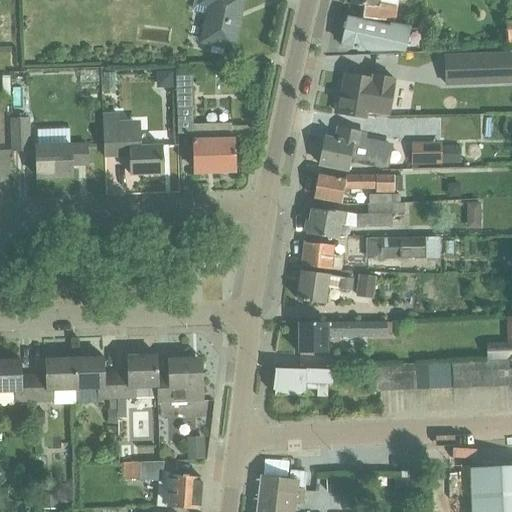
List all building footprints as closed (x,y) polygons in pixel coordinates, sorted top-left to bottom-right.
[(201,0),(200,5),(210,7),(202,44),(234,50),(243,0),(201,0)] [(351,0),(351,5),(364,7),(363,19),(393,22),(394,17),(395,8),(395,7),(395,2),(395,0),(351,0)] [(187,9),(186,32),(193,33),(194,10),(187,9)] [(407,29),(400,28),(390,26),(390,29),(348,19),(342,46),(363,50),(363,48),(373,51),(395,50),(403,52),(407,29)] [(511,53),(465,55),(466,87),(511,84),(511,53)] [(205,68),(195,68),(195,83),(205,83),(205,68)] [(173,71),(159,71),(159,81),(163,86),(173,86),(173,71)] [(345,75),(340,99),(337,99),(335,111),(338,111),(338,114),(356,117),(366,117),(389,117),(395,80),(372,76),(371,79),(345,75)] [(9,77),(2,77),(3,101),(10,100),(9,77)] [(193,111),(192,77),(176,77),(177,111),(193,111)] [(117,116),(102,117),(104,158),(131,156),(132,176),(163,175),(162,147),(139,148),(138,128),(118,129),(117,116)] [(13,152),(30,151),(29,120),(17,120),(16,120),(12,121),(13,152)] [(248,126),(231,126),(231,124),(193,125),(195,171),(214,170),(214,172),(235,172),(234,156),(235,156),(235,152),(234,152),(234,140),(248,140),(248,138),(257,138),(258,131),(248,131),(248,126)] [(68,128),(36,129),(37,148),(38,180),(72,179),(72,162),(87,162),(87,146),(69,146),(68,128)] [(324,145),(320,165),(349,171),(350,164),(380,170),(387,169),(392,145),(362,139),(363,133),(339,128),(336,141),(326,138),(324,145)] [(441,144),(414,144),(414,164),(460,164),(459,148),(441,148),(441,144)] [(401,191),(401,176),(346,177),(346,181),(318,175),(313,199),(342,205),(344,191),(376,190),(376,192),(401,191)] [(369,195),(370,206),(399,204),(398,195),(369,195)] [(480,203),(467,203),(467,216),(481,216),(480,203)] [(399,204),(370,206),(368,206),(368,215),(356,216),(327,210),(327,212),(312,209),(307,234),(328,238),(335,239),(339,240),(342,227),(355,229),(392,228),(392,216),(405,215),(404,204),(399,204)] [(424,239),(369,240),(369,260),(401,260),(425,259),(424,239)] [(305,243),(303,267),(342,271),(343,257),(333,256),(334,247),(327,246),(305,243)] [(341,278),(329,276),(302,272),(298,300),(325,304),(328,289),(352,292),(353,280),(341,278)] [(375,280),(357,278),(354,299),(372,302),(375,280)] [(506,345),(486,346),(487,360),(511,359),(511,319),(505,320),(506,345)] [(329,334),(387,334),(387,322),(372,322),(372,324),(299,324),(299,354),(329,354),(329,334)] [(129,372),(116,372),(117,399),(118,409),(118,419),(127,418),(127,404),(126,404),(125,399),(137,399),(158,398),(158,387),(158,374),(157,355),(129,356),(129,372)] [(104,356),(75,357),(76,390),(76,391),(76,403),(98,403),(98,400),(117,399),(116,372),(105,373),(104,356)] [(47,374),(33,374),(34,402),(55,401),(55,392),(76,391),(76,390),(75,357),(47,358),(47,374)] [(170,374),(158,374),(158,387),(158,404),(171,403),(171,407),(187,407),(187,403),(203,402),(202,358),(170,359),(170,374)] [(21,359),(0,359),(0,392),(15,392),(16,402),(34,402),(33,374),(21,374),(21,359)] [(511,361),(496,362),(497,388),(511,386),(511,361)] [(452,364),(453,389),(497,388),(496,362),(452,364)] [(440,364),(428,365),(429,390),(441,389),(440,364)] [(452,364),(440,364),(441,389),(453,389),(452,364)] [(416,365),(404,366),(405,391),(417,390),(416,365)] [(428,365),(416,365),(417,390),(429,390),(428,365)] [(392,366),(380,367),(381,392),(393,391),(392,366)] [(405,391),(404,366),(392,366),(393,391),(405,391)] [(381,392),(380,367),(367,367),(368,392),(381,392)] [(273,369),(273,391),(275,391),(275,395),(305,396),(305,390),(317,391),(317,397),(327,397),(327,383),(332,383),(333,371),(328,370),(304,369),(303,370),(273,369)] [(118,423),(118,419),(118,409),(110,410),(107,410),(108,423),(118,423)] [(45,412),(36,412),(37,425),(46,424),(45,412)] [(188,440),(188,460),(205,459),(205,439),(188,440)] [(157,463),(142,461),(130,461),(129,478),(140,479),(163,481),(164,462),(157,463)] [(511,511),(511,466),(501,467),(470,468),(472,510),(471,511),(511,511)] [(262,476),(257,511),(291,511),(292,503),(303,504),(305,490),(307,473),(290,471),(289,479),(263,476),(262,476)] [(401,478),(394,478),(394,490),(424,488),(424,477),(409,477),(409,472),(401,472),(401,478)] [(199,510),(202,478),(170,476),(167,507),(199,510)] [(386,477),(376,478),(376,488),(386,487),(386,477)] [(327,493),(349,492),(348,478),(326,479),(327,493)] [(42,509),(57,509),(57,489),(42,488),(42,509)]
